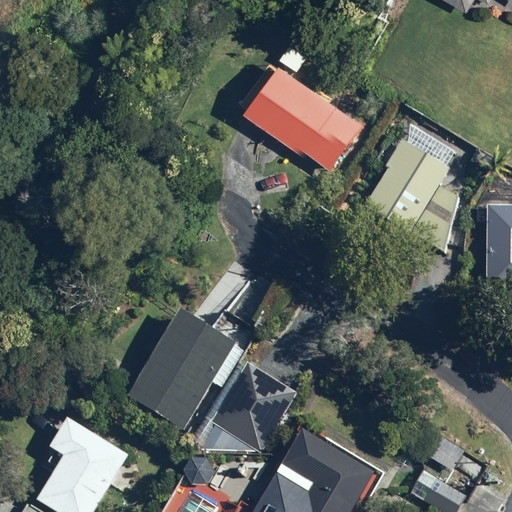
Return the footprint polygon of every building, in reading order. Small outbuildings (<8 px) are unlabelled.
[(511,0),(452,0),(471,11),(477,0),(485,0),(492,4),(495,0),(511,0)] [(293,46),(284,60),(300,71),(310,56),(293,46)] [(252,114),(335,175),(369,129),(287,67),(252,114)] [(393,166),(392,168),(394,169),(370,209),(447,256),(462,200),(444,189),(454,172),(450,169),(459,154),(415,128),(404,146),(398,142),(386,162),(393,166)] [(511,209),(493,209),(492,292),(511,292),(511,209)] [(190,315),(137,402),(188,433),(241,346),(190,315)] [(254,366),(217,424),(263,453),(300,396),(254,366)] [(71,460),(44,505),(56,511),(101,511),(134,459),(76,424),(58,452),(71,460)] [(452,488),(472,457),(434,434),(414,465),(426,473),(413,494),(442,511),(462,511),(470,500),(452,488)] [(192,477),(168,511),(220,511),(228,501),(192,477)] [(356,511),(362,503),(322,480),(313,495),(282,477),(262,511),(356,511)]
